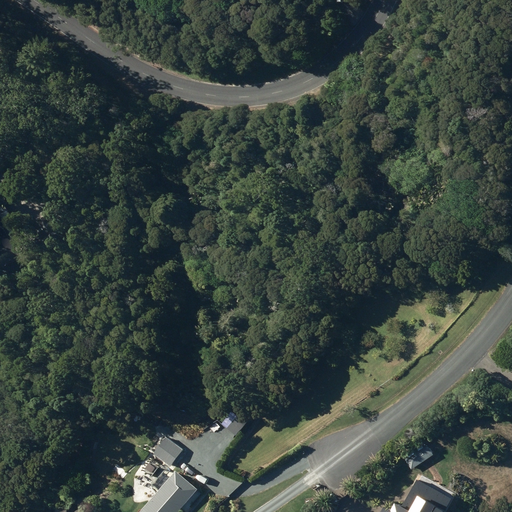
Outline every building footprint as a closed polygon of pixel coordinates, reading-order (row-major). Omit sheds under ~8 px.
[(30,258),(29,256),(32,254),(27,244),(23,245),(20,238),(22,237),(17,227),(15,228),(8,214),(0,217),(0,258),(6,270),(16,266),(22,278),(34,272),(27,260),(30,258)] [(156,454),(173,467),(186,451),(169,438),(156,454)] [(430,446),(408,461),(414,470),(436,455),(430,446)] [(170,484),(145,511),(182,511),(202,490),(181,471),(176,477),(170,472),(163,478),(170,484)] [(446,511),(443,499),(428,491),(425,491),(422,496),(414,491),(407,503),(405,502),(403,506),(399,504),(396,510),(388,506),(384,511),(446,511)]
